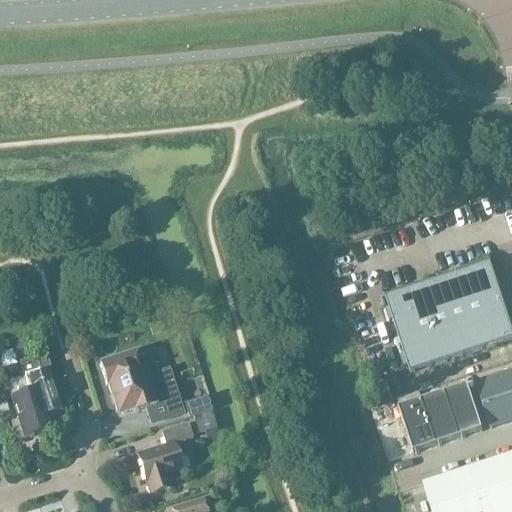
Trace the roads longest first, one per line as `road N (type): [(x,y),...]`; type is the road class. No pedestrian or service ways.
road 1 (tertiary): [(0,15),(218,0)]
road 2 (residential): [(81,483),(87,413),(71,366)]
